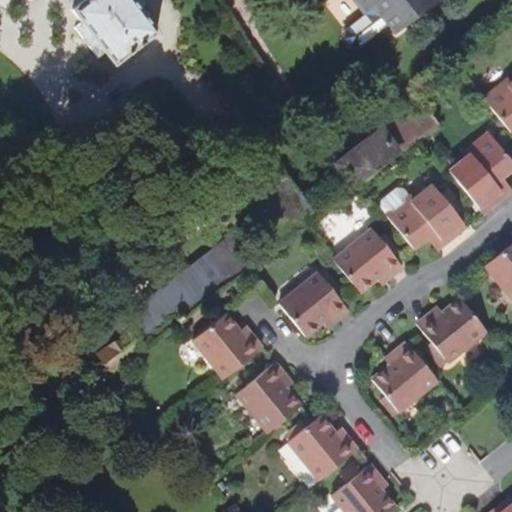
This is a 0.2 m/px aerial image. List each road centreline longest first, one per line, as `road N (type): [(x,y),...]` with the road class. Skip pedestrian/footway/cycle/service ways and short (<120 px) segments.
road 1 (residential): [(511,228),(454,267),(426,275),(321,364),(436,511)]
road 2 (unknown): [(182,66),(232,116),(252,158),(175,219),(167,235)]
road 3 (unknown): [(4,45),(34,75),(182,66)]
